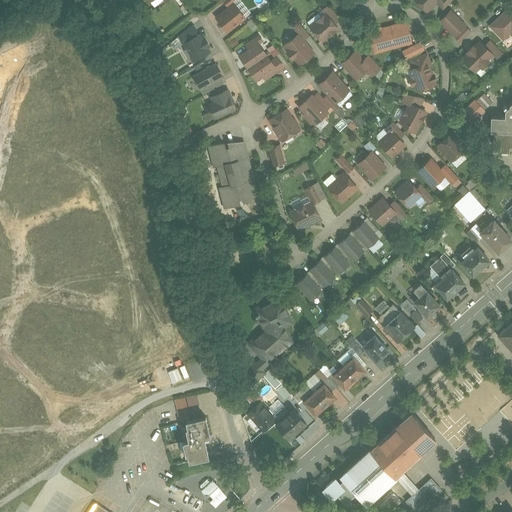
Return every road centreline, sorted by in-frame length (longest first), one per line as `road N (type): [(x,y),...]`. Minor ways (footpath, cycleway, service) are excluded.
road 1 (residential): [(252,114),(291,262),(401,166),(439,113),(443,57),(399,0)]
road 2 (secondary): [(511,281),(272,494)]
road 3 (unclassified): [(221,380),(146,402),(0,503)]
road 4 (residential): [(169,144),(221,380)]
road 5 (residential): [(252,114),(320,68),(378,0)]
road 6 (residential): [(98,23),(130,55),(169,144)]
road 7 (residential): [(221,380),(248,464),(272,494)]
